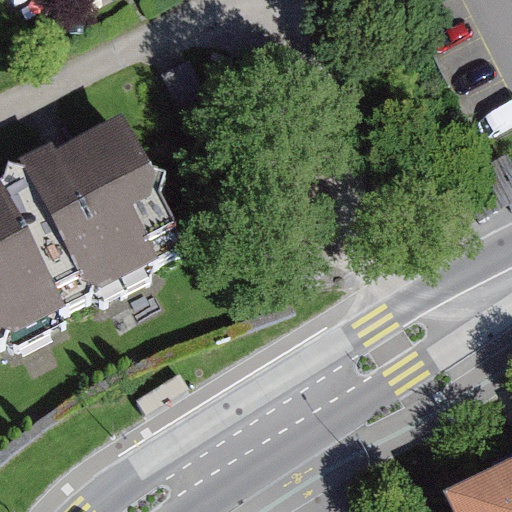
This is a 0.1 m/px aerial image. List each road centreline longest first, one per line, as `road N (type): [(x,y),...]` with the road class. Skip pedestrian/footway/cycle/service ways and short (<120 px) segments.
road 1 (residential): [(422,333),(391,285),(301,0)]
road 2 (residential): [(241,0),(0,109)]
road 3 (residential): [(275,422),(158,459),(88,511)]
road 4 (residential): [(275,422),(422,333)]
road 5 (residential): [(193,511),(275,422)]
